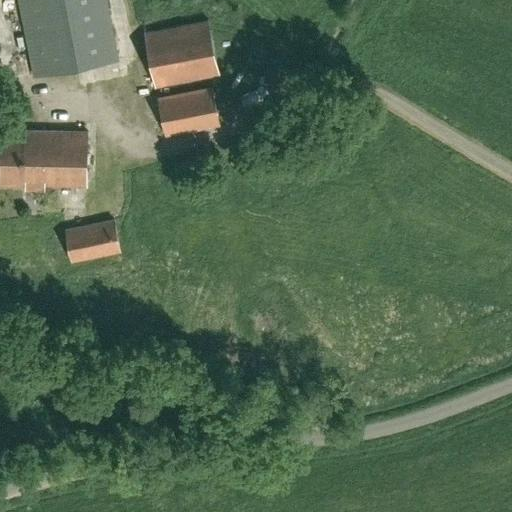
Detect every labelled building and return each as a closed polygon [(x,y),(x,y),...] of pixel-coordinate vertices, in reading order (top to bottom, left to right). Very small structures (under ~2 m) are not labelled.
[(106,0),(19,0),(35,75),(118,59),(106,0)] [(156,84),(219,72),(209,20),(146,32),(156,84)] [(166,133),(220,122),(213,87),(159,97),(166,133)] [(0,127),(0,183),(26,184),(26,188),(45,188),(45,183),(87,184),(88,130),(0,129),(0,128),(0,127)] [(277,148),(268,128),(254,133),(262,154),(277,148)] [(73,260),(121,250),(114,218),(66,228),(73,260)]
